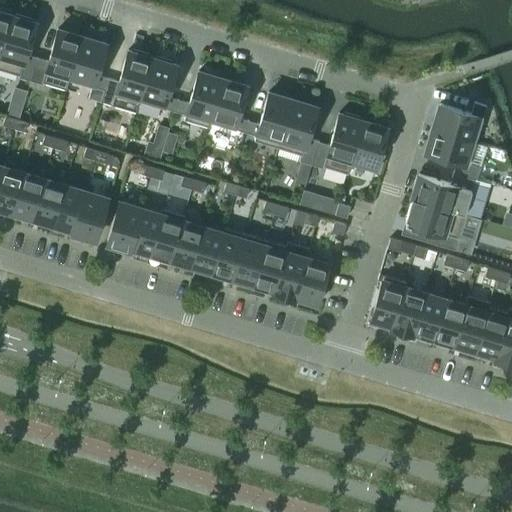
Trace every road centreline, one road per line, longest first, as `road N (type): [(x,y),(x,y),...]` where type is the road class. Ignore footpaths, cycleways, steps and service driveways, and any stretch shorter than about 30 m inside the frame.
road 1 (residential): [(340,360),(410,100),(74,0)]
road 2 (tertiary): [(511,495),(0,340)]
road 3 (tertiary): [(0,385),(425,511)]
road 4 (residential): [(340,360),(0,259)]
road 5 (residential): [(511,409),(340,360)]
